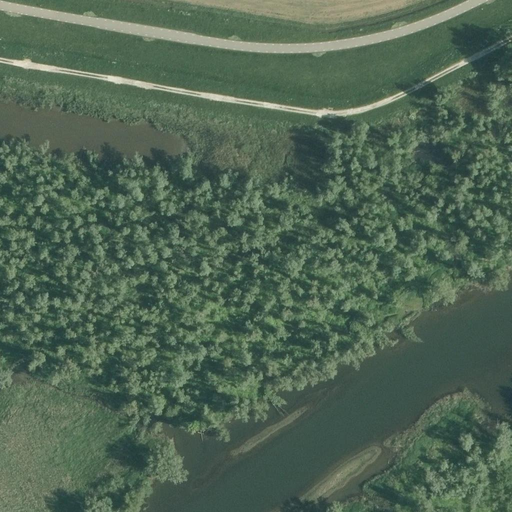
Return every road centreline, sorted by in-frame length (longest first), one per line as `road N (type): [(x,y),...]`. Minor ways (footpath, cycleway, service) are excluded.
road 1 (track): [(0,59),(354,115),(511,39)]
road 2 (unclassified): [(0,4),(300,49),(410,29),(478,0)]
